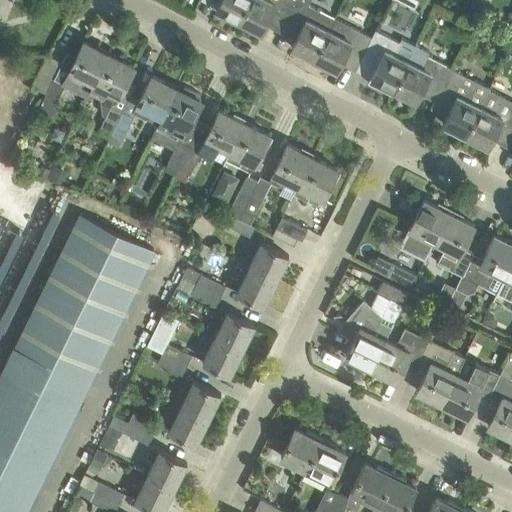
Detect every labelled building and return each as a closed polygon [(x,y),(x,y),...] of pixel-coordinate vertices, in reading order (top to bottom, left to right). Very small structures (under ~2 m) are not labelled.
[(219,0),(216,8),(238,20),(248,0),(219,0)] [(282,26),(295,0),(248,0),(238,20),(261,31),(268,18),(282,26)] [(295,0),(282,26),(301,35),(295,48),(314,58),(329,29),(335,17),(308,3),(309,0),(295,0)] [(474,10),(469,13),(469,19),(474,22),(480,19),(480,13),(474,10)] [(359,64),(363,57),(372,36),(348,24),(335,17),(329,29),(314,58),(337,69),(343,57),(359,64)] [(402,37),(400,41),(376,29),(372,36),(363,57),(359,64),(373,71),(368,82),(391,94),(394,89),(416,44),(402,37)] [(47,117),(53,113),(54,113),(57,106),(54,104),(63,85),(87,97),(90,90),(109,53),(84,40),(75,58),(66,53),(43,98),(40,105),(40,113),(47,117)] [(450,66),(426,54),(428,50),(416,44),(394,89),(416,100),(422,87),(437,95),(450,66)] [(126,81),(134,65),(109,53),(90,90),(100,95),(98,99),(101,113),(105,115),(99,128),(111,134),(122,111),(122,110),(135,85),(126,81)] [(450,66),(437,95),(433,102),(449,110),(442,123),(465,134),(488,88),(489,85),(450,66)] [(150,109),(162,115),(176,87),(151,74),(133,111),(146,118),(150,109)] [(174,176),(175,173),(190,145),(186,143),(185,136),(183,136),(201,99),(199,98),(201,93),(184,85),(182,89),(176,87),(162,115),(151,138),(176,150),(165,172),(174,176)] [(509,140),(511,134),(511,100),(501,95),(488,88),(465,134),(488,145),(494,133),(509,140)] [(244,121),(228,113),(219,108),(199,149),(190,145),(175,173),(184,178),(197,153),(213,161),(221,145),(230,150),(244,121)] [(133,116),(122,111),(111,134),(120,139),(133,116)] [(269,134),(244,121),(230,150),(225,158),(251,171),(269,134)] [(293,192),(294,192),(312,155),(287,143),(269,180),(283,187),(287,178),(298,184),(293,192)] [(312,155),(294,192),(307,199),(311,191),(323,197),(337,168),(312,155)] [(239,217),(249,196),(257,181),(246,175),(228,212),(230,213),(239,217)] [(259,176),(257,181),(249,196),(262,202),(272,182),(259,176)] [(434,240),(449,210),(424,198),(401,244),(426,256),(434,240)] [(461,275),(472,252),(462,247),(474,223),(449,210),(434,240),(445,245),(437,262),(461,275)] [(239,217),(230,213),(226,223),(251,235),(256,226),(239,217)] [(82,215),(0,380),(0,511),(25,511),(155,251),(82,215)] [(282,215),(276,227),(298,237),(302,239),(307,228),(282,215)] [(294,244),(298,237),(276,227),(272,234),(294,244)] [(496,292),(504,275),(511,259),(511,242),(494,233),(483,257),(472,252),(461,275),(496,292)] [(261,241),(249,266),(277,279),(289,255),(261,241)] [(511,259),(504,275),(496,292),(492,299),(494,300),(496,300),(497,301),(499,301),(501,300),(503,300),(505,299),(506,298),(511,301),(511,259)] [(417,274),(392,261),(386,274),(411,286),(417,274)] [(181,276),(196,283),(222,295),(226,285),(186,266),(181,276)] [(264,304),(277,279),(249,266),(237,291),(264,304)] [(222,295),(196,283),(181,276),(176,286),(217,305),(222,295)] [(408,291),(383,279),(377,291),(402,304),(408,291)] [(380,320),(382,315),(374,311),(375,309),(363,298),(341,323),(349,330),(356,333),(345,355),(370,367),(385,337),(391,325),(380,320)] [(436,322),(443,309),(433,304),(426,317),(436,322)] [(227,310),(215,335),(243,349),(255,324),(227,310)] [(417,361),(429,338),(404,326),(396,342),(385,337),(370,367),(396,379),(407,356),(417,361)] [(231,373),(243,349),(215,335),(203,359),(231,373)] [(416,390),(441,402),(456,372),(464,355),(429,338),(417,361),(428,366),(416,390)] [(167,343),(162,353),(187,365),(192,355),(167,343)] [(182,374),(187,365),(162,353),(158,363),(182,374)] [(488,395),(499,373),(475,361),(467,377),(456,372),(441,402),(467,414),(478,390),(488,395)] [(511,379),(499,373),(488,395),(499,401),(488,424),(511,436),(511,379)] [(193,379),(181,404),(209,418),(221,393),(193,379)] [(197,442),(209,418),(181,404),(169,429),(197,442)] [(134,411),(129,421),(153,433),(158,423),(134,411)] [(148,443),(153,433),(129,421),(124,431),(148,443)] [(280,455),(305,467),(320,436),(307,429),(305,432),(294,427),(280,455)] [(335,443),(320,436),(305,467),(331,480),(345,451),(334,446),(335,443)] [(146,473),(175,487),(187,462),(152,445),(139,469),(146,473)] [(362,495),(375,502),(390,470),(377,464),(376,466),(365,461),(347,497),(337,492),(327,511),(339,511),(344,502),(355,508),(362,495)] [(390,470),(375,502),(374,504),(387,510),(385,511),(403,511),(416,486),(405,481),(406,478),(390,470)] [(163,511),(175,487),(146,473),(134,498),(163,511)] [(100,481),(95,490),(120,503),(124,493),(100,481)] [(314,510),(317,511),(327,511),(337,492),(326,487),(314,510)] [(113,511),(114,511),(120,503),(95,490),(90,500),(113,511)] [(458,511),(461,505),(448,499),(447,501),(436,496),(427,511),(458,511)] [(261,498),(255,509),(260,511),(283,511),(284,510),(261,498)]
